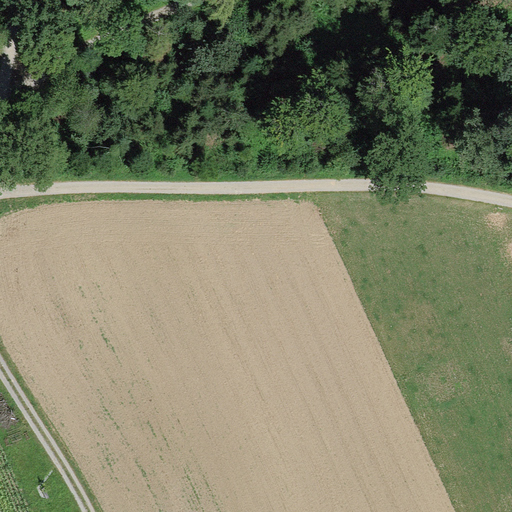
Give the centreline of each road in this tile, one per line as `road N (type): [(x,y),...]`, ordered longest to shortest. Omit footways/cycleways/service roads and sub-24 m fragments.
road 1 (track): [(0,189),(433,187),(511,201)]
road 2 (track): [(0,104),(72,55),(196,0)]
road 3 (track): [(89,511),(0,365)]
